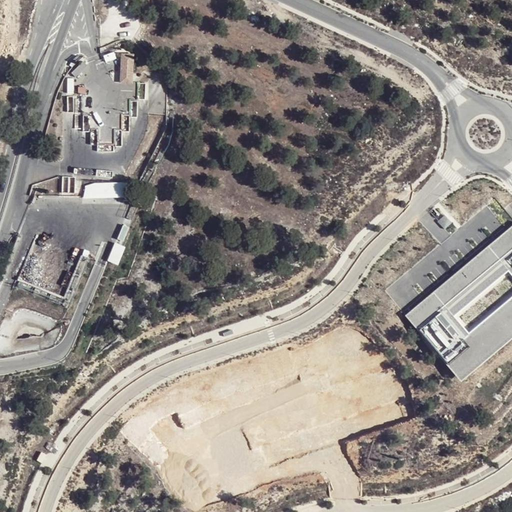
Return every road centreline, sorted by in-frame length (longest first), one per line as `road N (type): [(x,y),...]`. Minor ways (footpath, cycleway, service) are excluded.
road 1 (unclassified): [(41,511),(70,451),(123,393),(155,372),(308,315),(423,198)]
road 2 (unclassified): [(0,243),(74,0)]
road 3 (unclassified): [(56,0),(0,194)]
road 4 (unclassified): [(433,69),(293,0)]
road 5 (unclassified): [(395,511),(468,493),(511,466)]
